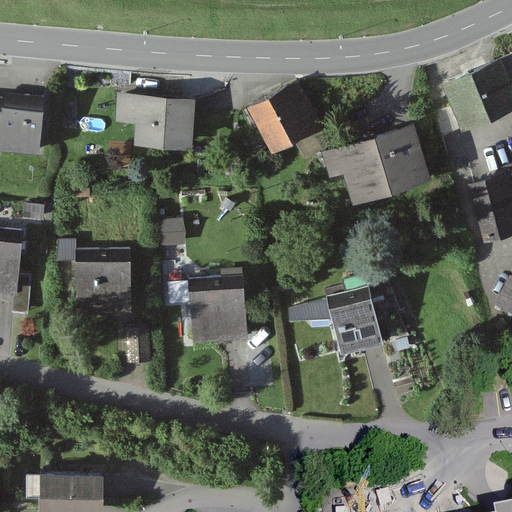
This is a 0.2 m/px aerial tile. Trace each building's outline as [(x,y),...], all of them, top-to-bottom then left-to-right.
[(501,50),(442,77),(462,121),(511,97),(511,51),(504,56),(501,50)] [(297,75),(248,102),(273,147),(293,136),(322,119),(297,75)] [(195,90),(118,87),(117,117),(136,117),(135,137),(193,140),(195,90)] [(2,104),(0,103),(0,142),(40,146),(44,100),(3,96),(2,104)] [(334,138),(322,119),(293,136),(304,155),(334,138)] [(414,119),(321,148),(329,172),(345,167),(354,195),(430,171),(414,119)] [(511,169),(510,163),(470,174),(485,229),(511,221),(511,169)] [(90,182),(74,182),(74,194),(91,194),(90,182)] [(45,201),(25,200),(24,213),(44,214),(45,201)] [(24,220),(0,217),(0,287),(16,289),(18,272),(24,220)] [(53,254),(77,254),(77,235),(60,235),(53,254)] [(175,247),(164,248),(164,257),(175,256),(175,247)] [(131,252),(77,254),(79,306),(132,305),(131,252)] [(367,271),(369,280),(374,300),(385,297),(378,268),(367,271)] [(511,271),(496,299),(511,307),(511,271)] [(33,274),(18,272),(16,289),(14,309),(28,311),(33,274)] [(245,279),(189,282),(192,336),(247,333),(245,279)] [(328,295),(288,305),(290,317),(333,316),(343,350),(384,338),(374,300),(369,280),(327,292),(328,295)] [(510,319),(502,315),(497,325),(505,329),(510,319)] [(150,324),(126,325),(127,359),(151,358),(150,324)] [(106,511),(107,472),(22,471),(22,495),(41,496),(41,511),(106,511)]
